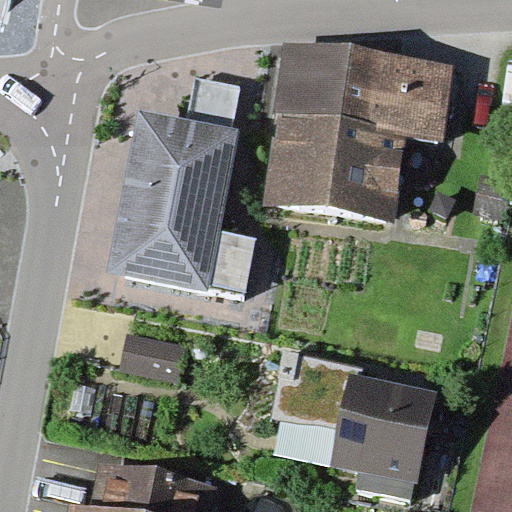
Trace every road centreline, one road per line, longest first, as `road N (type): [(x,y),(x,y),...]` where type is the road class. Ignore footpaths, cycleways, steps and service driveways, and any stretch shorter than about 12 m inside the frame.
road 1 (residential): [(36,69),(511,8)]
road 2 (residential): [(36,69),(17,424),(2,511)]
